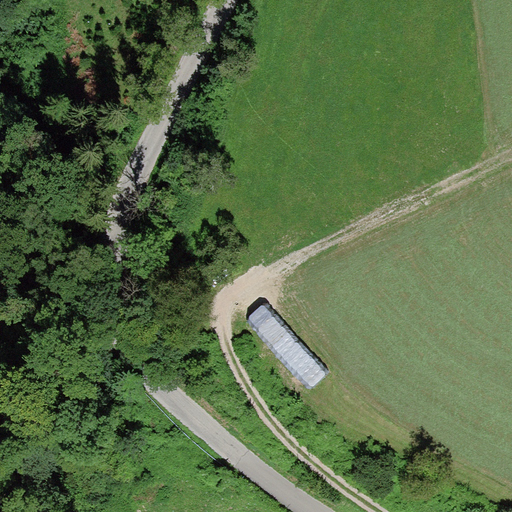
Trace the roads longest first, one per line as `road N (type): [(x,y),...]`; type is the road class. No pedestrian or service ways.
road 1 (unclassified): [(331,511),(224,442),(148,371),(114,312),(110,247),(122,192),(226,0)]
road 2 (track): [(374,511),(275,430),(236,373),(217,322),(223,300),(307,249),(511,156)]
